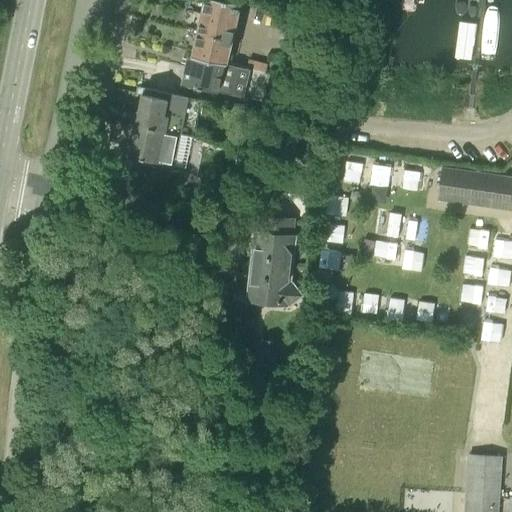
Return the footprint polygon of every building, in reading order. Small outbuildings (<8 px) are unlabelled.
[(204,0),(191,55),(227,62),(228,58),(233,59),(234,52),(231,51),(238,23),(240,23),(242,17),(239,16),(243,2),(241,2),(229,0),(204,0)] [(404,0),(402,14),(416,16),(418,0),(404,0)] [(464,0),(457,55),(468,56),(475,0),(464,0)] [(485,0),(483,13),(497,16),(500,0),(485,0)] [(184,95),(204,99),(238,106),(239,99),(218,95),(219,90),(233,93),(239,65),(227,62),(191,55),(189,54),(183,81),(187,82),(184,95)] [(136,126),(193,136),(196,124),(207,127),(210,113),(198,111),(199,105),(203,106),(204,99),(184,95),(144,87),(136,126)] [(193,136),(136,126),(130,156),(187,167),(193,136)] [(373,182),(392,183),(393,162),(374,161),(373,182)] [(402,183),(424,185),(426,167),(403,165),(402,183)] [(438,198),(511,208),(511,178),(442,168),(438,198)] [(301,197),(312,198),(314,180),(296,177),(296,174),(284,173),(283,189),(296,190),(296,188),(302,189),(301,197)] [(330,192),(329,211),(347,212),(348,194),(330,192)] [(382,207),(378,231),(400,234),(403,210),(382,207)] [(429,238),(431,219),(411,217),(409,236),(429,238)] [(326,221),(325,239),(345,240),(346,222),(326,221)] [(253,263),(294,268),(297,238),(257,234),(253,263)] [(376,253),(397,256),(400,240),(378,237),(376,253)] [(424,270),(426,249),(407,247),(405,268),(424,270)] [(294,268),(253,263),(249,298),(293,303),(304,295),(292,281),(294,268)] [(511,284),(511,274),(511,266),(492,264),(490,281),(511,284)] [(483,300),(485,283),(464,281),(463,298),(483,300)] [(277,360),(287,361),(289,344),(279,342),(280,340),(277,340),(277,334),(264,332),(263,339),(260,338),(256,373),(275,375),(277,360)] [(466,511),(497,511),(501,457),(470,455),(466,511)]
